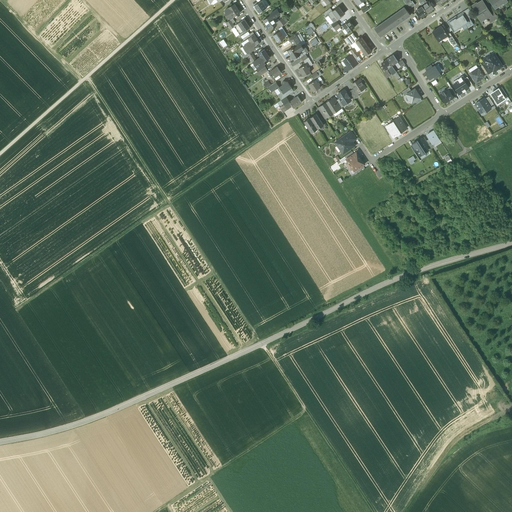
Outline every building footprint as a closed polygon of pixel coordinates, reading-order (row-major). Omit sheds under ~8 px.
[(411,1),(409,0),(404,0),(403,1),(409,9),(415,5),(412,1),(411,1)] [(489,0),(495,9),(503,3),(504,4),(508,2),(506,0),(489,0)] [(262,1),(254,6),(259,13),(266,8),(262,1)] [(427,2),(422,6),(427,13),(434,8),(432,6),(430,3),(429,1),(427,2)] [(484,4),(482,1),(477,4),(476,3),(472,6),(476,12),(476,13),(476,14),(476,15),(477,15),(478,15),(479,14),(479,15),(477,16),(483,25),(489,21),(488,20),(491,18),(493,21),(497,18),(493,11),(490,13),(487,9),(485,10),(484,8),(486,7),(485,5),(484,5),(484,4)] [(234,4),(228,8),(234,17),(240,13),(234,4)] [(422,6),(415,11),(418,15),(420,18),(427,13),(422,6)] [(338,7),(332,11),(338,19),(339,17),(344,14),(338,7)] [(234,17),(228,8),(224,10),(230,19),(234,17)] [(404,8),(375,28),(380,36),(410,15),(404,8)] [(276,10),(269,14),(270,15),(271,15),(273,18),(279,15),(276,10)] [(464,14),(467,20),(473,16),(470,10),(464,14)] [(337,21),(340,19),(339,17),(338,19),(332,11),(328,14),(327,14),(334,23),(336,21),(337,21)] [(447,22),(452,30),(457,27),(458,29),(465,24),(468,21),(467,20),(464,14),(463,13),(457,17),(456,16),(447,22)] [(270,15),(263,20),(268,28),(276,23),(273,18),(271,15),(270,15)] [(244,20),(238,23),(244,32),(249,28),(244,20)] [(349,21),(343,25),(348,32),(354,28),(349,21)] [(244,32),(238,23),(234,26),(240,34),(244,32)] [(309,34),(316,30),(313,23),(310,25),(311,28),(307,30),(309,34)] [(441,26),(432,32),(433,33),(436,37),(438,41),(447,36),(441,26)] [(280,30),(273,35),(278,42),(285,38),(280,30)] [(353,33),(346,38),(351,45),(356,42),(355,42),(356,41),(355,40),(357,38),(353,33)] [(295,34),(289,38),(294,47),(300,43),(295,34)] [(254,35),(248,39),(250,42),(254,47),(260,43),(254,35)] [(356,41),(355,42),(356,42),(360,48),(366,44),(362,37),(360,39),(356,41)] [(224,39),(220,42),(224,48),(228,45),(224,39)] [(250,42),(243,47),(248,54),(251,51),(255,49),(254,47),(250,42)] [(356,42),(351,45),(353,48),(354,48),(356,51),(360,48),(356,42)] [(294,47),(288,50),(293,59),(299,55),(300,54),(298,52),(303,49),(300,43),(294,47)] [(366,44),(360,48),(366,55),(369,53),(372,51),(366,44)] [(264,50),(258,54),(261,57),(262,60),(264,62),(270,58),(264,50)] [(355,58),(353,54),(350,56),(355,64),(358,62),(355,58)] [(494,54),(491,56),(491,55),(485,59),(487,62),(485,63),(486,65),(491,72),(497,68),(498,69),(502,66),(494,54)] [(398,61),(393,55),(387,59),(392,66),(394,64),(398,61)] [(350,56),(343,60),(348,67),(343,70),(344,71),(347,71),(356,65),(355,64),(350,56)] [(261,57),(253,62),(259,71),(260,70),(265,67),(263,65),(265,64),(264,62),(262,60),(261,57)] [(387,59),(381,63),(386,70),(389,67),(392,66),(387,59)] [(306,64),(299,68),(303,76),(310,72),(309,70),(308,67),(306,64)] [(470,73),(478,68),(476,65),(468,69),(470,73)] [(482,65),(478,68),(479,69),(483,76),(487,73),(483,67),(482,65)] [(427,71),(425,72),(430,79),(433,77),(439,73),(435,66),(427,71)] [(277,67),(269,72),(273,78),(281,73),(277,67)] [(479,69),(471,74),(476,82),(484,77),(483,76),(479,69)] [(319,76),(319,75),(314,79),(315,80),(317,83),(319,82),(320,84),(323,82),(319,76)] [(459,94),(469,88),(468,87),(462,77),(462,76),(456,80),(457,82),(453,85),(459,94)] [(462,77),(468,87),(472,85),(467,77),(465,78),(463,76),(462,77)] [(359,79),(351,85),(354,88),(357,93),(365,88),(362,84),(363,84),(361,80),(360,81),(359,79)] [(315,80),(309,84),(314,92),(321,88),(319,85),(317,83),(315,80)] [(279,87),(282,91),(283,93),(291,88),(287,81),(286,82),(282,85),(279,87)] [(276,82),(268,87),(272,92),(279,87),(276,82)] [(451,86),(447,88),(448,90),(448,89),(452,96),(455,94),(451,86)] [(409,87),(402,92),(404,96),(406,95),(406,94),(411,91),(409,87)] [(282,91),(277,95),(280,100),(286,97),(294,91),(291,88),(283,93),(282,91)] [(354,88),(349,92),(354,99),(359,96),(357,93),(354,88)] [(417,91),(417,92),(415,89),(411,91),(406,94),(406,95),(408,97),(407,98),(409,101),(410,100),(411,103),(412,103),(420,98),(420,97),(418,95),(419,94),(417,91)] [(446,91),(446,90),(442,93),(443,93),(440,95),(445,103),(453,97),(452,96),(448,89),(448,90),(446,91)] [(498,89),(493,92),(493,93),(491,94),(492,96),(495,101),(497,104),(501,102),(505,99),(504,97),(503,95),(499,89),(498,89)] [(342,91),(338,93),(339,94),(337,95),(339,98),(343,104),(346,101),(347,102),(351,100),(349,97),(349,96),(348,94),(347,94),(345,90),(342,91)] [(289,102),(292,105),(293,108),(302,102),(297,96),(289,102)] [(289,102),(286,97),(281,100),(287,109),(292,105),(289,102)] [(488,97),(485,99),(490,107),(493,105),(488,97)] [(485,99),(484,98),(475,104),(476,105),(479,110),(481,113),(485,111),(486,112),(491,109),(490,107),(485,99)] [(332,99),(326,103),(332,112),(338,108),(337,106),(332,99)] [(332,112),(326,103),(320,107),(325,114),(326,116),(332,112)] [(324,125),(317,113),(310,118),(317,129),(324,125)] [(393,122),(400,133),(406,128),(398,115),(395,116),(397,118),(392,121),(393,122)] [(310,118),(304,121),(306,125),(305,126),(306,129),(308,128),(311,133),(317,129),(310,118)] [(393,137),(400,133),(393,122),(388,125),(387,122),(385,124),(393,137)] [(434,130),(427,135),(429,139),(430,139),(432,143),(439,139),(434,130)] [(356,139),(351,131),(347,134),(352,142),(356,139)] [(352,142),(347,134),(335,142),(343,154),(352,147),(352,142)] [(421,139),(412,144),(413,145),(416,150),(420,155),(428,150),(426,146),(421,139)] [(354,154),(346,159),(348,162),(350,165),(360,158),(356,152),(354,154)] [(360,158),(350,165),(352,168),(354,171),(355,170),(363,165),(364,164),(360,158)]
